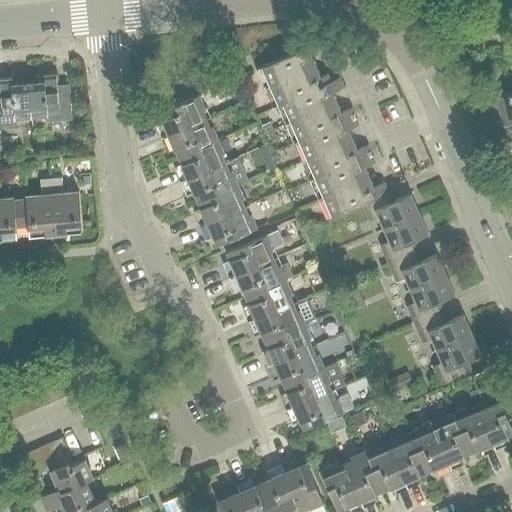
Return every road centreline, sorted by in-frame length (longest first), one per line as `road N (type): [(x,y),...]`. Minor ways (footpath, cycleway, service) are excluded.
road 1 (residential): [(221,380),(194,315),(161,279),(126,201),(102,15)]
road 2 (residential): [(481,215),(392,33),(338,1)]
road 3 (residential): [(235,3),(102,15)]
road 4 (residential): [(210,449),(185,440),(171,402),(221,380)]
